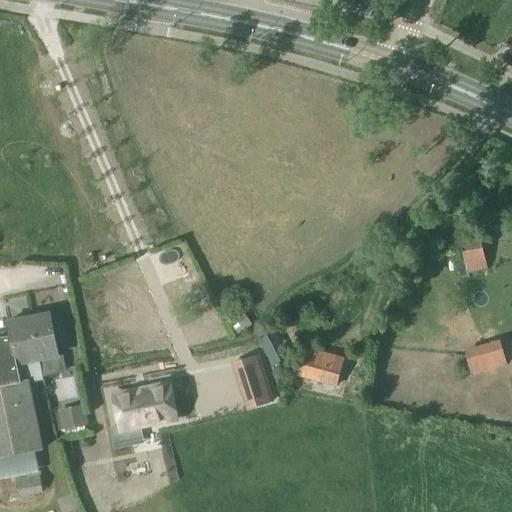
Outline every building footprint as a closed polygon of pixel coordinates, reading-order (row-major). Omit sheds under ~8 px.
[(466,274),(487,271),(477,227),(456,230),(466,274)] [(39,361),(42,377),(63,373),(60,357),(58,357),(55,345),(50,316),(49,315),(30,318),(39,361)] [(7,323),(10,336),(0,338),(0,387),(21,384),(20,383),(17,365),(39,361),(30,318),(7,323)] [(288,349),(280,331),(258,340),(271,366),(288,358),(285,350),(288,349)] [(471,368),(509,358),(505,343),(467,353),(471,368)] [(336,387),(344,360),(317,353),(315,359),(303,355),(297,376),(336,387)] [(39,438),(38,439),(28,383),(28,381),(20,383),(21,384),(0,387),(0,458),(35,452),(42,451),(39,438)] [(243,390),(250,410),(269,403),(263,383),(243,390)] [(133,395),(115,399),(122,429),(139,425),(140,428),(143,427),(153,425),(156,425),(156,422),(173,418),(167,388),(149,392),(149,389),(146,389),(136,391),(133,392),(133,395)] [(59,411),(63,431),(87,426),(83,406),(59,411)] [(42,492),(39,473),(0,480),(0,492),(17,490),(18,496),(42,492)]
